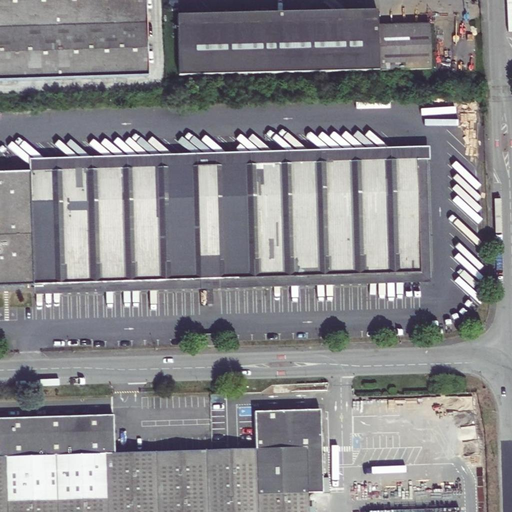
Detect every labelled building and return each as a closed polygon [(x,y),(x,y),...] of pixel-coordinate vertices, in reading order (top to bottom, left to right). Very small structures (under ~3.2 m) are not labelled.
[(0,0),(0,84),(149,79),(145,0),(0,0)] [(371,12),(173,19),(174,80),(426,73),(425,26),(371,28),(371,12)] [(30,174),(0,174),(0,290),(433,277),(430,149),(30,161),(30,174)] [(213,337),(196,337),(196,347),(213,347),(213,337)] [(0,511),(302,511),(301,492),(317,491),(315,422),(301,409),(248,412),(250,449),(108,454),(107,416),(0,419),(0,511)]
